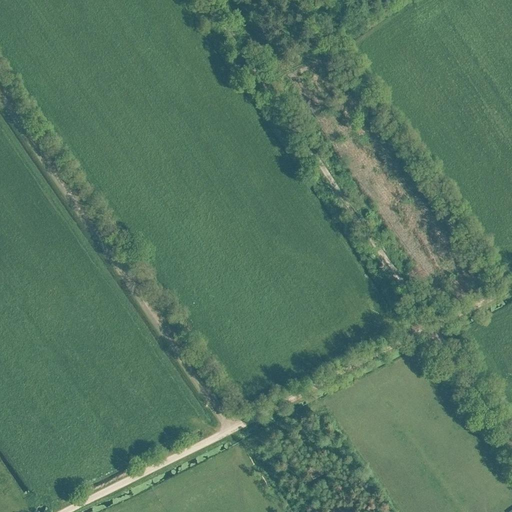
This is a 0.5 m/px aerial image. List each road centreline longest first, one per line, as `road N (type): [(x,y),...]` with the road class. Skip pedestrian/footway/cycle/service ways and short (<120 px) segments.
road 1 (track): [(64,511),(511,286)]
road 2 (track): [(429,327),(204,0)]
